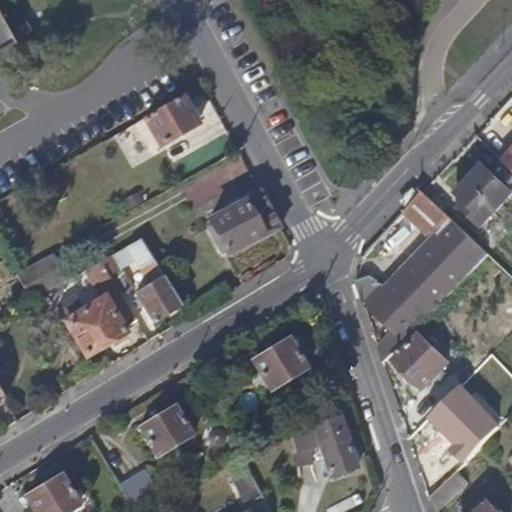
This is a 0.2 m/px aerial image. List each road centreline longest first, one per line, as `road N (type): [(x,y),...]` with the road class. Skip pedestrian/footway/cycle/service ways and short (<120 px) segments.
road 1 (unclassified): [(325,262),(0,457)]
road 2 (residential): [(325,262),(180,0)]
road 3 (residential): [(325,262),(511,64)]
road 4 (residential): [(406,511),(325,262)]
